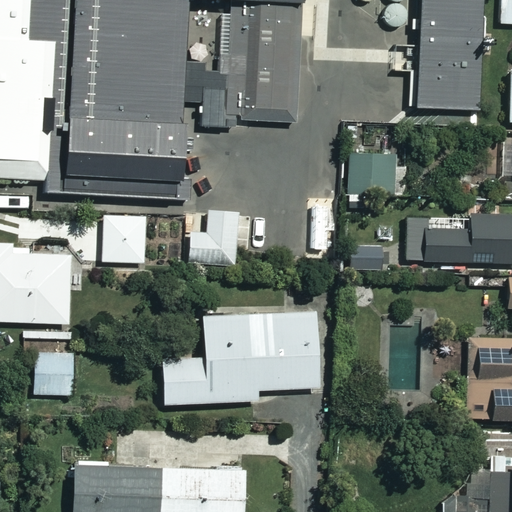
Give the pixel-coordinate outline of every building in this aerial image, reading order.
[(0,0),(0,179),(32,181),(32,186),(22,196),(71,198),(71,195),(176,203),(176,201),(188,202),(189,179),(182,179),(185,128),(180,128),(182,103),(201,104),(200,128),(231,129),(231,122),(295,125),(301,0),(0,0)] [(417,0),(412,108),(479,111),(485,0),(417,0)] [(511,0),(498,0),(498,25),(511,25),(511,0)] [(511,142),(503,142),(502,178),(511,178),(511,142)] [(395,156),(347,157),(348,194),(395,193),(395,156)] [(235,213),(207,214),(207,236),(189,236),(189,269),(236,268),(235,213)] [(511,218),(469,217),(468,232),(423,231),(422,263),(511,265),(511,218)] [(144,218),(102,219),(102,265),(144,264),(144,218)] [(10,244),(0,243),(0,324),(69,324),(69,248),(10,248),(10,244)] [(346,268),(379,270),(381,246),(347,244),(346,268)] [(316,390),(313,315),(201,320),(202,360),(160,362),(162,407),(256,403),(255,392),(316,390)] [(511,340),(468,342),(471,425),(511,423),(511,340)] [(71,355),(33,355),(34,397),(72,396),(71,355)] [(511,511),(511,467),(507,468),(507,475),(486,475),(486,511),(511,511)] [(241,511),(242,473),(72,469),(70,511),(241,511)]
